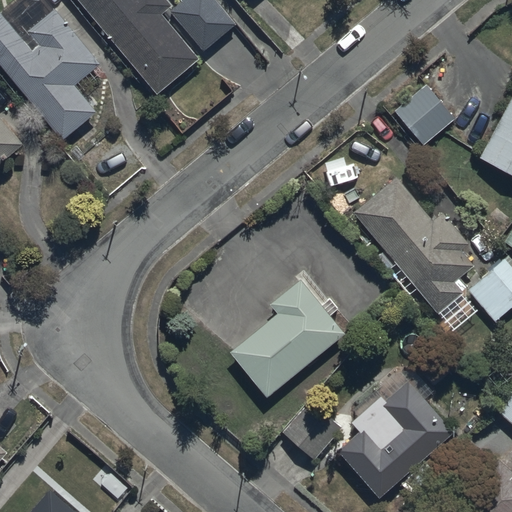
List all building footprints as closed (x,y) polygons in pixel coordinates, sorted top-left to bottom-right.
[(81,0),(159,91),(202,55),(163,9),(171,2),(169,0),(81,0)] [(236,21),(218,0),(181,0),(171,9),(205,48),(236,21)] [(101,60),(54,6),(27,28),(39,41),(34,46),(2,8),(0,9),(0,61),(64,137),(99,107),(77,81),(101,60)] [(418,145),(422,141),(426,144),(458,117),(427,80),(394,108),(402,117),(397,121),(418,145)] [(511,95),(481,154),(511,171),(511,95)] [(0,162),(24,141),(0,113),(0,162)] [(126,150),(114,135),(83,162),(95,176),(126,150)] [(470,240),(443,209),(435,216),(398,173),(355,210),(428,295),(447,279),(451,284),(475,263),(462,247),(470,240)] [(511,305),(511,256),(509,253),(469,286),(496,319),(511,305)] [(294,278),(296,280),(271,300),(279,309),(230,349),(267,395),(347,331),(333,313),(339,307),(329,295),(327,297),(305,269),(294,278)] [(454,430),(409,378),(387,397),(383,392),(352,419),(360,428),(338,446),(379,494),(454,430)] [(511,422),(511,380),(491,405),(511,422)] [(294,438),(316,457),(343,425),(321,406),(294,438)] [(511,511),(511,469),(485,447),(431,511),(511,511)] [(80,511),(50,486),(27,511),(80,511)]
